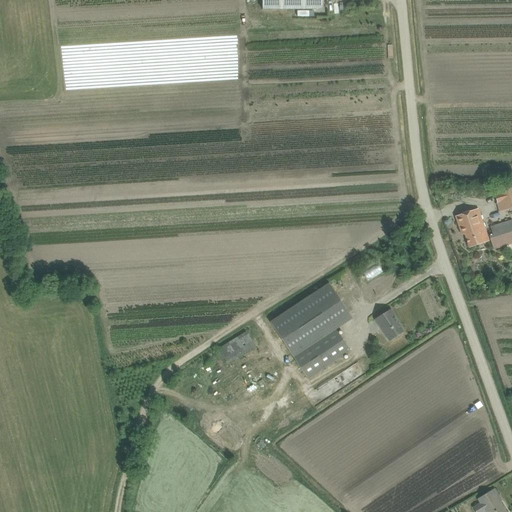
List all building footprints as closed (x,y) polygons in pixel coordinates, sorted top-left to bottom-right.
[(322,0),(262,0),(262,10),(322,9),(322,0)] [(499,211),(511,207),(511,182),(492,188),(499,211)] [(465,213),(455,216),(462,235),(465,234),(469,248),(479,245),(483,243),(484,243),(483,241),(479,229),(484,228),(478,209),(465,213)] [(493,250),(511,243),(511,223),(511,220),(490,226),(492,235),(488,236),(493,250)] [(352,318),(329,283),(270,322),(308,379),(342,356),(350,351),(335,329),(352,318)] [(389,341),(403,332),(394,318),(396,317),(390,309),(375,319),(389,341)] [(232,366),(259,346),(250,333),(222,352),(232,366)] [(258,416),(265,408),(255,399),(248,407),(258,416)] [(483,511),(486,510),(486,511),(505,511),(496,497),(498,496),(494,489),(478,499),(481,503),(473,507),(476,511),(483,511)]
